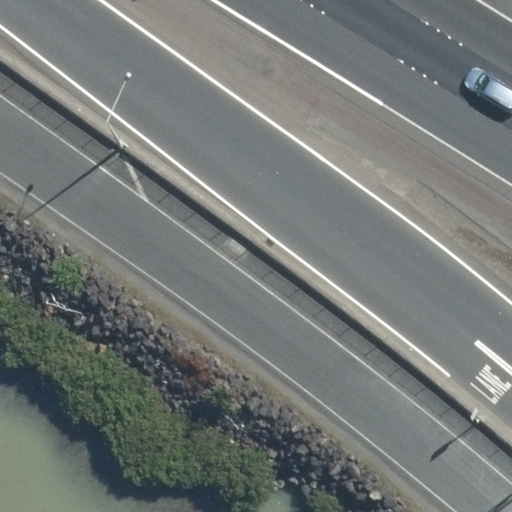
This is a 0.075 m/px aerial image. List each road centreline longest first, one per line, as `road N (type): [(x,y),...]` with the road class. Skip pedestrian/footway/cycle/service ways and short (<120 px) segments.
road 1 (unclassified): [(498,511),(399,424),(0,124)]
road 2 (motorway): [(511,365),(403,274),(16,0)]
road 3 (motorway): [(511,77),(385,0)]
